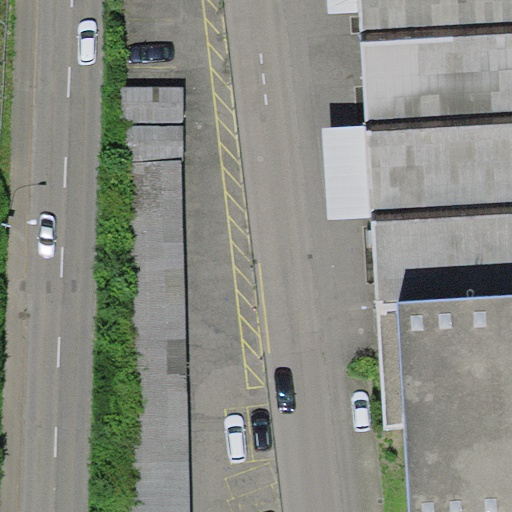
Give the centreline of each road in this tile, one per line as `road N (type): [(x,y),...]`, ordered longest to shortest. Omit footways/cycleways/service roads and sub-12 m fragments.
road 1 (unclassified): [(254,0),(316,511)]
road 2 (tertiary): [(66,0),(50,511)]
